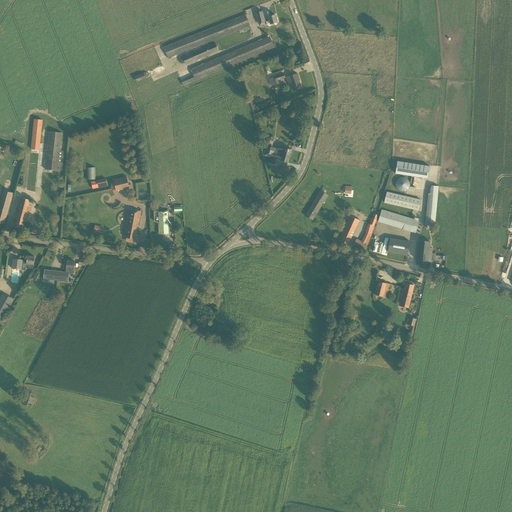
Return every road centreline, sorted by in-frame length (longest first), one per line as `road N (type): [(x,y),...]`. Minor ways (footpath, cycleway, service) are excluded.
road 1 (tertiary): [(104,511),(124,447),(209,262)]
road 2 (unclassified): [(511,291),(259,241)]
road 3 (tertiary): [(249,225),(297,175),(321,92),(291,0)]
road 4 (tertiary): [(209,262),(0,235)]
